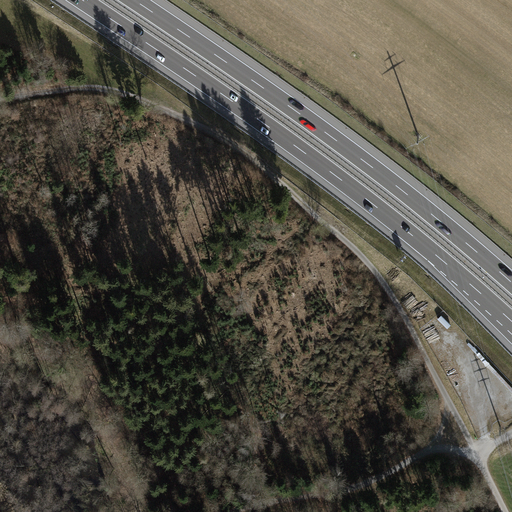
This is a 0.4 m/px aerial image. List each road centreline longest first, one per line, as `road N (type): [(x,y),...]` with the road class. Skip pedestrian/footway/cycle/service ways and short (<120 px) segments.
road 1 (motorway): [(81,0),(300,149),(511,321)]
road 2 (motorway): [(511,282),(398,186),(137,0)]
road 3 (track): [(0,97),(109,88),(228,140),(316,212)]
road 4 (track): [(477,455),(398,306),(316,212)]
road 5 (track): [(258,511),(342,491),(421,454),(477,455)]
